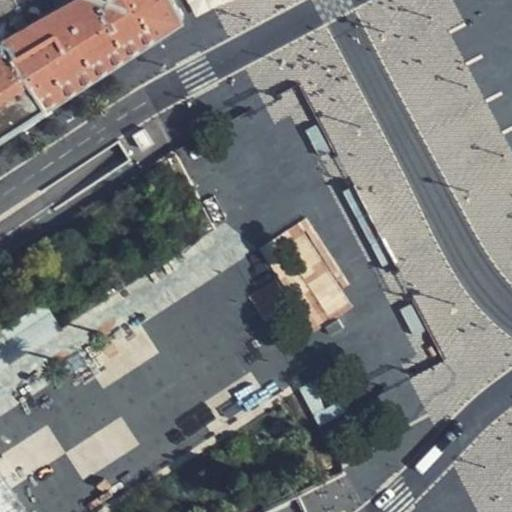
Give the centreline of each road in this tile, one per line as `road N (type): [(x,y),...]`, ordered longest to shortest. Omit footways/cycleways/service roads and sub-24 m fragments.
road 1 (primary): [(343,0),(127,112),(0,197)]
road 2 (primary): [(304,511),(511,403)]
road 3 (primary): [(381,511),(511,386)]
